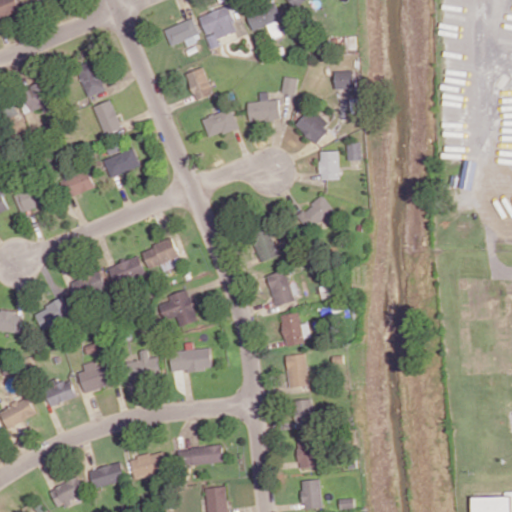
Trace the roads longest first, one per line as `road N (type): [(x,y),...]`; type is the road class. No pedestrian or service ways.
road 1 (residential): [(267,511),(243,314),(113,0)]
road 2 (residential): [(256,405),(107,425),(0,479)]
road 3 (residential): [(192,187),(17,262)]
road 4 (residential): [(0,59),(118,11)]
